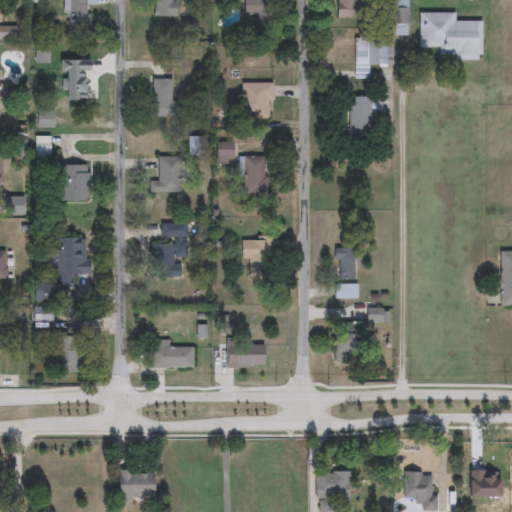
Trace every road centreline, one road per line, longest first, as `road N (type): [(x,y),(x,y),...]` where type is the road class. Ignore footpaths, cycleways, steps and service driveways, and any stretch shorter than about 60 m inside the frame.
road 1 (secondary): [(0,425),(511,418)]
road 2 (secondary): [(511,394),(0,397)]
road 3 (residential): [(302,425),(306,0)]
road 4 (residential): [(120,425),(122,0)]
